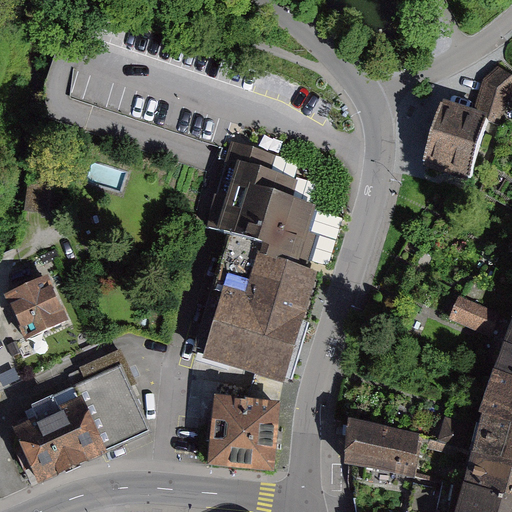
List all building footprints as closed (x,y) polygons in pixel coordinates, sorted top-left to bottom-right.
[(451,112),(442,109),(432,144),(427,172),(472,188),(479,159),(511,125),(511,77),(502,72),(485,84),(474,119),(451,112)] [(261,250),(298,273),(304,250),(312,253),(318,234),(309,231),(323,182),(234,158),(215,227),(222,229),(220,239),(261,250)] [(298,273),(261,250),(247,300),(226,294),(206,364),(289,387),(319,279),(298,273)] [(51,281),(10,299),(30,342),(70,323),(51,281)] [(501,317),(459,301),(455,314),(450,324),(492,341),(501,317)] [(501,352),(511,357),(511,329),(510,329),(501,352)] [(39,426),(15,436),(39,490),(104,462),(100,455),(152,433),(141,408),(148,405),(125,352),(72,375),(78,390),(32,409),(39,426)] [(491,379),(511,387),(511,357),(501,352),(491,379)] [(479,425),(511,432),(511,387),(491,379),(479,425)] [(282,408),(215,403),(211,465),(277,470),(282,408)] [(511,465),(511,432),(479,425),(471,454),(511,465)] [(355,427),(346,472),(355,474),(412,484),(421,440),(355,427)] [(511,465),(471,454),(462,495),(511,506),(511,465)] [(412,484),(355,474),(361,511),(457,511),(462,495),(412,484)] [(511,511),(511,506),(462,495),(457,511),(511,511)]
